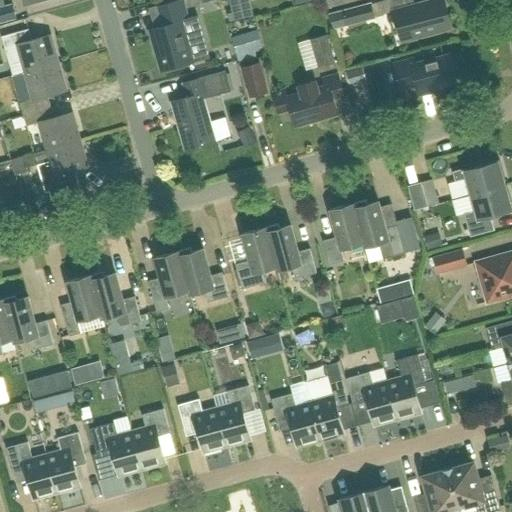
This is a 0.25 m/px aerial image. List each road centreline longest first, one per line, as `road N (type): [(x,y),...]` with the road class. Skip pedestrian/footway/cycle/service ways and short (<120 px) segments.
road 1 (unclassified): [(158,205),(511,110)]
road 2 (residential): [(84,511),(271,463),(308,476)]
road 3 (residential): [(158,205),(101,0)]
road 4 (residential): [(308,476),(511,419)]
road 5 (unclassified): [(0,250),(158,205)]
